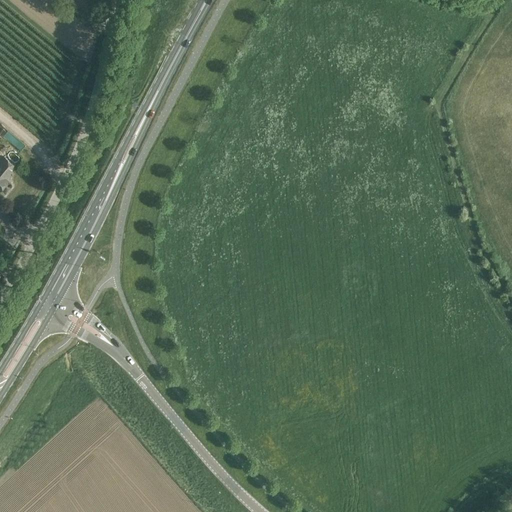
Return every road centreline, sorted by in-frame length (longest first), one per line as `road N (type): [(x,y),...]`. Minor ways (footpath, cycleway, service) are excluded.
road 1 (unclassified): [(0,300),(82,137),(121,0)]
road 2 (secondary): [(157,92),(43,302)]
road 3 (secondary): [(57,301),(157,92)]
road 4 (tertiary): [(259,511),(131,367)]
